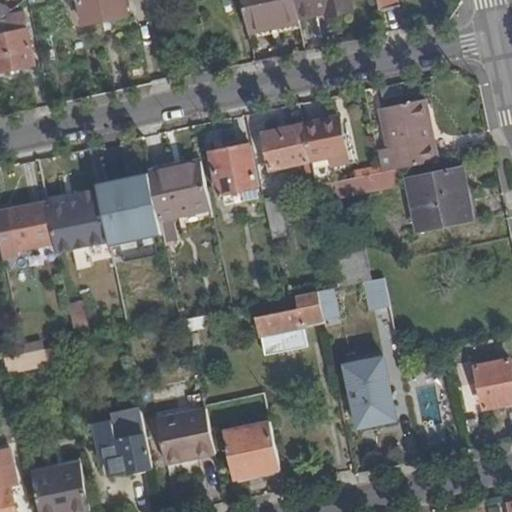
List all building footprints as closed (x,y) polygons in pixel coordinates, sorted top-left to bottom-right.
[(80,0),(85,25),(128,16),(124,0),(80,0)] [(296,0),(243,0),(250,33),(301,22),(300,17),(296,0)] [(351,0),(296,0),(300,17),(325,11),(326,15),(353,9),(351,0)] [(399,0),(378,0),(380,11),(401,7),(399,0)] [(0,18),(12,10),(0,3),(0,18)] [(0,73),(36,65),(24,11),(7,14),(7,19),(0,19),(0,73)] [(427,99),(382,108),(390,148),(379,150),(384,172),(400,169),(439,161),(436,142),(431,143),(427,122),(431,121),(427,99)] [(339,118),(304,125),(304,126),(312,161),(317,186),(338,181),(333,165),(348,162),(339,118)] [(431,121),(427,122),(431,143),(436,142),(431,121)] [(304,126),(264,135),(271,169),(312,161),(304,126)] [(212,152),(221,194),(225,193),(242,190),(244,201),(258,197),(257,188),(260,187),(252,145),(235,148),(234,142),(228,143),(229,149),(212,152)] [(203,161),(151,173),(160,218),(213,207),(203,161)] [(462,168),(409,179),(420,231),(472,220),(462,168)] [(338,181),(317,186),(320,200),(403,183),(400,169),(384,172),(338,181)] [(127,215),(121,184),(78,192),(84,223),(110,218),(112,229),(129,226),(127,215)] [(242,190),(225,193),(227,204),(244,201),(242,190)] [(279,196),(266,199),(274,238),(287,236),(279,196)] [(48,204),(0,214),(0,233),(4,252),(56,242),(48,204)] [(213,207),(160,218),(167,249),(180,246),(174,219),(181,217),(182,220),(214,213),(213,207)] [(69,239),(56,242),(61,266),(74,263),(69,239)] [(372,280),(364,247),(331,253),(339,287),(372,280)] [(302,310),(259,319),(267,355),(308,347),(304,327),(306,327),(305,324),(324,319),(318,291),(299,296),(302,310)] [(85,302),(72,304),(75,324),(87,322),(85,302)] [(147,313),(105,322),(108,336),(125,333),(150,328),(147,313)] [(58,347),(6,358),(8,372),(61,361),(58,347)] [(385,358),(347,365),(359,427),(398,420),(385,358)] [(511,403),(511,360),(511,359),(477,366),(486,408),(511,403)] [(417,385),(421,429),(441,427),(436,383),(417,385)] [(207,408),(158,419),(168,464),(217,453),(207,408)] [(96,427),(104,463),(107,462),(111,476),(128,472),(154,467),(142,411),(113,417),(114,423),(96,427)] [(271,422),(226,431),(236,479),(280,470),(271,422)] [(81,459),(64,463),(65,468),(34,474),(41,511),(82,511),(92,510),(81,459)] [(63,462),(33,468),(34,474),(65,468),(64,463),(63,462)] [(0,511),(16,511),(11,487),(0,489),(0,511)]
